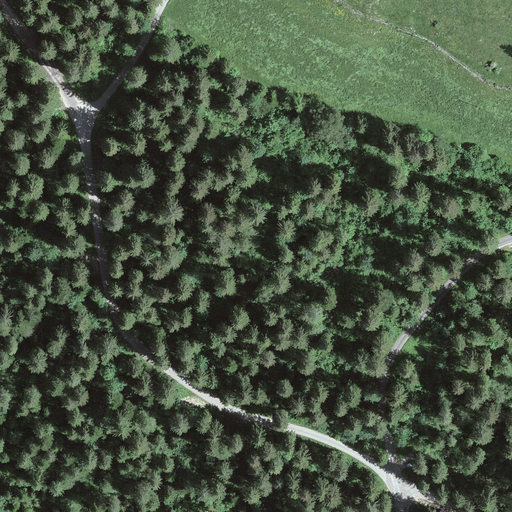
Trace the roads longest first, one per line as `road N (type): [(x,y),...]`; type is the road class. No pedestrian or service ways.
road 1 (unclassified): [(85,126),(112,316),(144,354),(231,406),(319,436),(395,475)]
road 2 (unclassified): [(511,238),(467,265),(389,358),(381,382),(395,475)]
road 3 (unclassified): [(1,0),(85,126)]
road 4 (unclassified): [(165,0),(85,126)]
